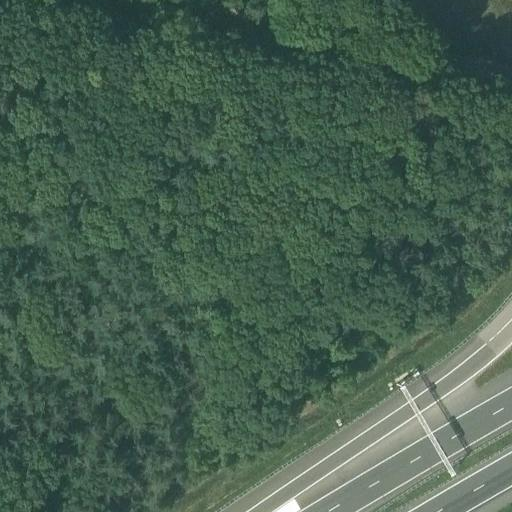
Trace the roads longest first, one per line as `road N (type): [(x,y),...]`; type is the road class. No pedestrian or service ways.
road 1 (motorway): [(511,330),(259,511)]
road 2 (motorway): [(511,405),(333,511)]
